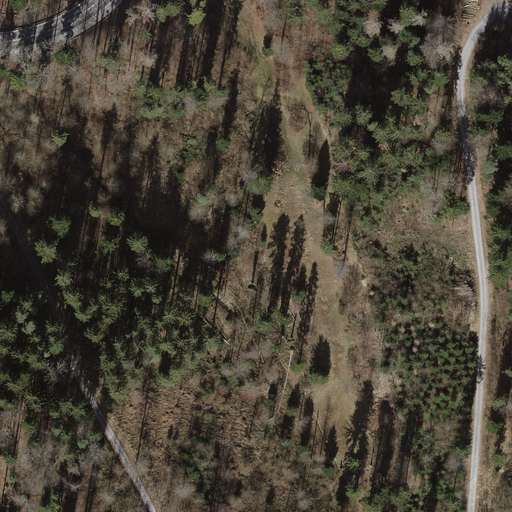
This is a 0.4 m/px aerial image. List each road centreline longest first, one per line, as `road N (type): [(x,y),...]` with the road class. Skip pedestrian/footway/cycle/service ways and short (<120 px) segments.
road 1 (track): [(0,89),(33,106),(127,217),(261,330),(359,511)]
road 2 (track): [(502,12),(473,38),(460,91),(485,321),(473,511)]
road 3 (track): [(153,511),(0,203)]
road 4 (track): [(167,0),(209,54),(244,82),(302,108),(324,144),(339,212)]
